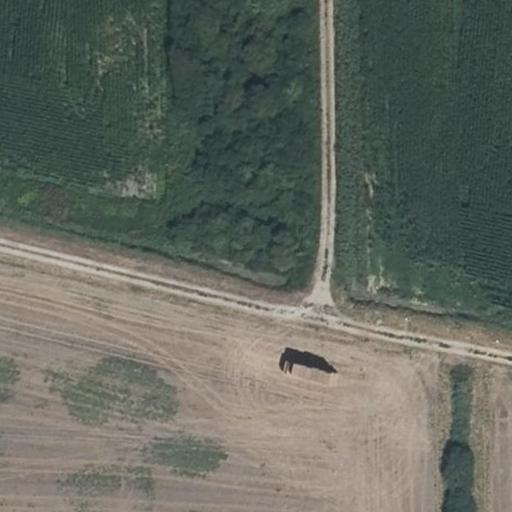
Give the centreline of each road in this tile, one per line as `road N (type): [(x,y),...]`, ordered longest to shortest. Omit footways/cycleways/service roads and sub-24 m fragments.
road 1 (track): [(511,362),(0,246)]
road 2 (track): [(325,323),(326,0)]
